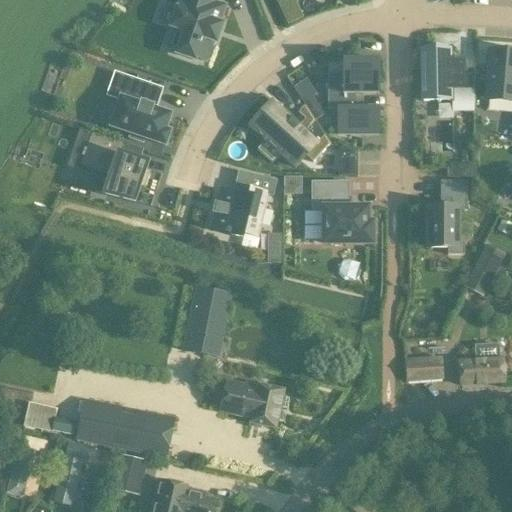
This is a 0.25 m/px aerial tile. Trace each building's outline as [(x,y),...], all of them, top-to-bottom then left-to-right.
[(195,59),(205,62),(212,41),(216,43),(217,39),(215,38),(215,41),(213,40),(218,25),(220,26),(219,28),(220,29),(222,25),(218,24),(224,7),(214,4),(215,0),(183,0),(183,1),(180,0),(179,0),(171,27),(184,32),(176,54),(195,60),(195,59)] [(162,51),(176,55),(182,32),(168,28),(162,51)] [(440,102),(451,102),(451,90),(463,90),(463,63),(451,63),(451,50),(420,50),(421,102),(437,102),(437,104),(441,104),(440,102)] [(511,53),(490,52),(486,99),(511,101),(511,53)] [(378,96),(378,63),(343,63),(343,74),(327,74),(327,111),(338,111),(338,136),(378,136),(378,110),(363,110),(363,96),(378,96)] [(134,79),(127,100),(121,98),(111,127),(131,133),(129,138),(143,143),(145,138),(165,145),(170,132),(165,130),(171,115),(154,109),(156,102),(158,102),(163,89),(134,79)] [(250,127),(295,168),(306,156),(314,164),(331,145),(313,117),(301,130),(298,128),(299,127),(292,120),(291,121),(272,104),(250,127)] [(121,156),(125,145),(81,130),(80,131),(91,135),(85,150),(84,149),(82,157),(83,158),(80,168),(111,178),(106,195),(95,192),(95,194),(134,204),(147,165),(121,156)] [(339,149),(340,175),(358,175),(358,148),(339,149)] [(461,178),(461,169),(448,169),(448,178),(461,178)] [(229,235),(241,238),(243,232),(256,235),(266,195),(272,197),(277,180),(238,171),(234,187),(236,188),(235,194),(220,190),(216,203),(214,203),(214,204),(215,204),(213,212),(212,212),(211,213),(214,214),(210,230),(225,234),(225,235),(229,236),(229,235)] [(467,212),(467,182),(440,182),(440,210),(428,210),(427,249),(447,249),(447,256),(465,256),(465,243),(459,243),(459,212),(467,212)] [(347,184),(313,184),(313,210),(325,210),(325,245),(373,245),(373,224),(368,224),(368,209),(347,209),(347,184)] [(511,225),(501,220),(496,231),(508,236),(511,227),(511,225)] [(282,264),(283,233),(269,233),(269,264),(282,264)] [(471,275),(464,289),(483,299),(505,256),(482,243),(467,272),(471,275)] [(196,289),(183,352),(219,360),(232,296),(196,289)] [(441,358),(405,361),(407,384),(443,381),(441,358)] [(502,360),(460,364),(462,386),(503,383),(502,360)] [(226,382),(219,413),(251,420),(250,424),(276,429),(284,392),(258,387),(257,389),(226,382)] [(83,402),(75,441),(112,449),(113,445),(129,448),(128,452),(165,460),(173,421),(83,402)] [(28,404),(23,427),(51,434),(57,411),(28,404)] [(35,454),(18,450),(7,494),(24,499),(35,454)] [(81,462),(67,459),(56,502),(70,506),(81,462)] [(145,472),(116,466),(110,491),(139,497),(145,472)] [(207,492),(158,481),(150,511),(216,511),(219,501),(206,498),(207,492)]
